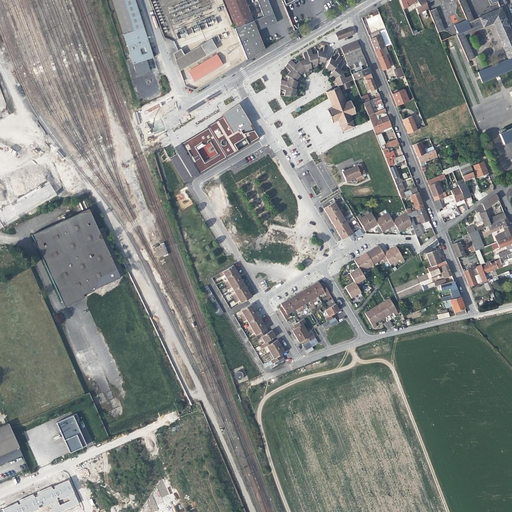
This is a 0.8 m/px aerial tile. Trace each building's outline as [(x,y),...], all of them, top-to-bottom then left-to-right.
[(112,0),(133,65),(146,61),(153,59),(137,9),(134,0),(112,0)] [(236,36),(246,60),(265,49),(257,30),(277,22),(267,0),(257,0),(264,16),(253,21),(243,0),(223,0),(235,28),(233,29),(236,36)] [(398,0),(403,9),(408,6),(404,0),(398,0)] [(416,0),(417,1),(420,6),(415,8),(417,14),(421,13),(425,11),(428,9),(426,3),(424,0),(416,0)] [(457,0),(466,20),(467,22),(473,20),(464,0),(457,0)] [(429,11),(438,32),(444,30),(435,8),(429,11)] [(473,20),(467,22),(470,29),(482,24),(483,27),(493,23),(508,59),(478,72),(482,82),(511,69),(511,34),(501,8),(473,20)] [(454,25),(458,34),(470,29),(467,22),(466,20),(454,25)] [(190,27),(193,33),(199,30),(196,24),(190,27)] [(464,35),(483,27),(482,24),(470,29),(458,34),(456,34),(467,61),(473,58),(464,35)] [(337,32),(335,34),(335,35),(337,40),(350,35),(350,36),(354,34),(352,28),(351,27),(348,29),(348,28),(337,32)] [(177,32),(180,38),(186,35),(184,30),(177,32)] [(383,46),(376,31),(368,35),(372,43),(377,58),(381,56),(377,48),(383,46)] [(173,53),(179,71),(216,49),(210,40),(183,56),(179,50),(175,52),(173,53)] [(342,50),(343,54),(360,48),(357,41),(341,48),(342,50)] [(327,46),(324,46),(322,52),(317,51),(317,53),(317,62),(321,63),(322,61),(323,62),(324,62),(328,47),(327,47),(327,46)] [(312,54),(311,48),(307,50),(310,64),(312,64),(313,64),(314,66),(318,65),(317,62),(317,53),(312,54)] [(349,69),(366,63),(363,55),(360,48),(343,54),(344,57),(349,69)] [(310,68),(311,67),(310,64),(307,50),(303,52),(304,59),(299,60),(306,71),(309,70),(309,68),(310,68)] [(217,55),(188,71),(193,80),(222,63),(217,55)] [(332,72),(342,60),(340,56),(335,61),(330,58),(325,69),(328,71),(330,69),(330,70),(332,72)] [(295,64),(291,60),(288,62),(287,63),(299,74),(301,73),(301,72),(303,74),(306,71),(299,60),(295,64)] [(340,69),(343,65),(342,60),(332,72),(330,74),(331,75),(332,75),(331,77),(334,79),(342,73),(344,72),(340,69)] [(150,73),(146,61),(133,65),(136,77),(150,73)] [(299,74),(287,63),(287,64),(285,66),(290,72),(286,75),(289,77),(297,82),(300,79),(298,77),(299,76),(300,75),(299,74)] [(400,66),(394,69),(398,78),(404,75),(400,66)] [(351,74),(352,75),(353,79),(364,75),(370,73),(368,67),(362,69),(363,70),(359,72),(358,71),(351,74)] [(350,80),(353,79),(352,75),(344,78),(342,73),(334,79),(332,80),(333,83),(336,82),(337,86),(339,85),(350,80)] [(371,91),(376,89),(373,82),(372,78),(370,73),(364,75),(371,91)] [(298,86),(299,83),(297,82),(289,77),(287,82),(281,80),(280,84),(295,89),(295,87),(296,86),(298,86)] [(352,85),(350,80),(339,85),(341,90),(352,85)] [(295,91),(296,89),(295,89),(280,84),(280,89),(286,91),(284,95),(296,96),(297,93),(295,92),(295,91)] [(353,126),(351,121),(352,120),(349,115),(355,113),(350,100),(345,102),(338,86),(337,86),(338,87),(335,88),(334,87),(334,88),(332,89),(330,90),(330,89),(329,89),(329,90),(326,91),(325,91),(332,107),(326,110),(332,122),(337,120),(339,125),(340,125),(342,131),(353,126)] [(405,88),(392,93),(394,97),(397,105),(410,100),(405,88)] [(360,96),(363,102),(368,100),(370,100),(367,94),(360,96)] [(373,113),(371,107),(380,103),(380,104),(382,103),(381,101),(379,96),(376,97),(370,100),(368,100),(363,102),(368,115),(373,113)] [(251,124),(239,103),(222,115),(222,116),(215,120),(216,121),(207,126),(208,127),(181,144),(186,152),(188,151),(191,156),(189,157),(198,174),(238,150),(235,145),(245,139),(249,144),(259,138),(254,130),(253,130),(250,125),(251,124)] [(376,120),(373,113),(368,115),(373,127),(389,120),(387,116),(386,117),(379,119),(376,120)] [(411,116),(402,119),(404,124),(408,133),(417,129),(411,116)] [(380,130),(391,125),(389,120),(373,127),(372,127),(373,129),(379,145),(385,142),(383,137),(381,133),(380,130)] [(511,140),(511,127),(499,134),(503,144),(511,140)] [(385,142),(379,145),(381,150),(386,148),(395,145),(398,143),(396,138),(385,142)] [(421,141),(413,145),(415,150),(417,156),(423,154),(419,146),(421,145),(422,144),(421,141)] [(423,149),(421,145),(419,146),(423,154),(434,149),(433,147),(432,146),(423,150),(422,149),(423,149)] [(388,152),(386,148),(381,150),(383,155),(388,166),(399,161),(405,159),(403,156),(395,160),(393,154),(392,151),(388,152)] [(436,156),(434,149),(423,154),(417,156),(422,167),(423,167),(422,165),(424,164),(426,163),(425,161),(436,156)] [(458,164),(462,176),(472,172),(473,171),(468,160),(458,164)] [(394,181),(399,179),(397,176),(398,176),(396,172),(394,167),(400,164),(399,161),(388,166),(394,181)] [(350,180),(351,182),(352,183),(353,183),(354,183),(356,183),(356,182),(357,181),(357,180),(356,177),(361,175),(356,166),(342,172),(343,176),(346,182),(350,180)] [(475,171),(476,172),(478,177),(479,177),(488,173),(485,166),(476,170),(475,171)] [(464,181),(472,178),(474,177),(472,172),(462,176),(464,181)] [(479,201),(483,198),(481,193),(474,177),(472,178),(474,183),(472,184),(479,201)] [(444,197),(437,181),(429,185),(431,191),(435,200),(444,197)] [(492,184),(481,193),(483,198),(493,191),(493,185),(492,184)] [(459,187),(450,190),(451,194),(455,202),(463,198),(459,187)] [(410,195),(416,210),(424,207),(420,199),(418,192),(410,195)] [(451,194),(444,197),(435,200),(437,206),(439,211),(446,208),(444,203),(449,201),(449,202),(452,201),(454,206),(456,205),(455,202),(451,194)] [(495,195),(482,205),(484,210),(498,199),(497,196),(495,195)] [(339,204),(337,201),(330,205),(323,209),(325,212),(327,215),(338,209),(336,206),(339,204)] [(477,209),(481,217),(482,220),(485,227),(488,225),(490,224),(486,215),(484,210),(482,205),(477,209)] [(427,216),(424,207),(416,210),(411,212),(410,212),(411,214),(413,213),(414,216),(417,215),(421,223),(429,220),(427,216)] [(89,208),(32,234),(41,255),(64,305),(84,296),(119,373),(122,372),(142,418),(177,402),(98,229),(89,208)] [(338,209),(327,215),(329,218),(330,221),(344,213),(343,210),(340,212),(338,209)] [(407,213),(407,212),(395,219),(394,216),(390,218),(395,225),(396,227),(399,233),(412,225),(411,224),(408,217),(407,213)] [(346,216),(344,213),(330,221),(332,224),(334,227),(345,221),(343,218),(346,216)] [(377,224),(373,217),(371,213),(362,218),(360,215),(356,216),(365,232),(377,224)] [(390,218),(388,213),(379,219),(377,215),(373,217),(377,224),(379,227),(382,232),(395,225),(390,218)] [(506,218),(500,220),(494,223),(490,224),(488,225),(489,229),(502,224),(505,232),(494,237),(496,242),(503,240),(511,236),(511,233),(508,225),(506,218)] [(347,224),(345,221),(334,227),(336,231),(338,234),(352,226),(350,223),(347,224)] [(417,225),(412,226),(413,228),(415,234),(416,236),(423,234),(421,228),(420,229),(418,224),(417,225)] [(354,229),(352,226),(338,234),(340,238),(342,240),(348,237),(351,235),(353,234),(351,231),(354,229)] [(103,227),(98,229),(177,402),(181,400),(103,227)] [(484,247),(476,230),(472,232),(467,234),(474,251),(476,251),(480,249),(484,247)] [(471,252),(474,251),(467,234),(462,236),(464,241),(466,240),(471,252)] [(496,242),(498,246),(498,248),(505,246),(507,251),(509,250),(511,254),(511,253),(511,236),(503,240),(496,242)] [(460,242),(452,245),(456,255),(457,257),(464,254),(463,251),(464,251),(460,242)] [(154,247),(158,258),(167,254),(163,244),(154,247)] [(383,253),(378,246),(372,249),(366,253),(373,265),(382,260),(384,263),(387,261),(385,258),(383,253)] [(402,258),(395,246),(389,250),(383,253),(385,258),(387,261),(390,265),(398,260),(400,263),(404,261),(402,258)] [(480,249),(476,251),(481,264),(485,263),(480,249)] [(426,254),(431,267),(441,263),(437,255),(435,250),(426,254)] [(373,265),(366,253),(361,256),(354,260),(358,268),(361,272),(363,276),(366,274),(364,270),(373,265)] [(444,278),(445,278),(451,275),(447,265),(445,261),(441,263),(431,267),(427,268),(431,278),(435,277),(434,275),(442,272),(444,278)] [(499,268),(496,261),(490,263),(489,262),(485,264),(486,265),(483,266),(481,267),(484,274),(499,268)] [(471,269),(463,272),(468,284),(469,287),(483,281),(486,280),(484,274),(481,267),(480,265),(476,267),(479,274),(474,276),(471,269)] [(234,269),(233,266),(222,272),(224,276),(225,279),(236,272),(234,269)] [(355,284),(365,279),(363,276),(361,272),(358,268),(353,271),(349,274),(354,282),(355,284)] [(238,276),(236,272),(225,279),(227,282),(229,285),(240,279),(238,276)] [(433,283),(427,285),(429,289),(436,286),(453,281),(452,278),(445,279),(445,280),(436,283),(435,281),(433,282),(433,283)] [(242,282),(240,279),(229,285),(231,288),(233,291),(244,285),(242,282)] [(450,291),(452,290),(456,289),(453,281),(436,286),(437,292),(449,288),(450,291)] [(319,285),(317,282),(314,284),(311,286),(317,297),(323,293),(319,285)] [(355,284),(354,282),(349,285),(344,287),(351,299),(360,293),(355,284)] [(319,285),(323,293),(325,296),(328,294),(322,283),(319,285)] [(246,289),(244,285),(233,291),(235,294),(237,298),(248,292),(246,289)] [(200,290),(216,317),(223,314),(206,286),(200,290)] [(317,297),(311,286),(309,287),(304,290),(311,300),(314,299),(317,297)] [(311,300),(304,290),(302,291),(298,293),(305,304),(307,302),(311,300)] [(249,294),(248,292),(237,298),(238,301),(240,304),(251,298),(249,294)] [(451,296),(445,298),(441,299),(442,302),(460,297),(458,292),(453,294),(451,294),(451,296)] [(305,304),(298,293),(296,295),(292,297),(299,307),(302,306),(305,304)] [(438,303),(442,302),(441,299),(445,298),(445,295),(441,296),(441,295),(435,297),(438,303)] [(299,307),(292,297),(289,299),(286,301),(292,312),(295,310),(299,307)] [(451,306),(455,315),(466,313),(462,303),(460,297),(442,302),(442,303),(443,303),(448,308),(451,306)] [(396,311),(389,299),(385,301),(382,303),(377,306),(384,318),(393,313),(395,316),(398,314),(396,311)] [(292,312),(286,301),(284,302),(280,304),(282,308),(286,315),(292,312)] [(253,308),(251,305),(240,311),(242,314),(244,317),(255,311),(253,308)] [(328,317),(335,313),(338,311),(337,308),(335,305),(324,311),(328,317)] [(384,318),(377,306),(373,308),(369,311),(364,313),(371,325),(373,329),(377,327),(375,323),(384,318)] [(288,318),(286,315),(282,308),(278,310),(285,320),(288,318)] [(257,314),(255,311),(244,317),(246,320),(248,324),(259,317),(257,314)] [(326,322),(334,318),(337,316),(335,313),(328,317),(324,319),(326,322)] [(260,320),(259,317),(248,324),(249,326),(251,330),(262,324),(260,320)] [(337,323),(334,318),(326,322),(321,325),(324,331),(337,323)] [(293,326),(295,329),(302,325),(305,323),(303,320),(293,326)] [(390,320),(384,323),(387,329),(393,326),(390,320)] [(264,326),(262,324),(251,330),(253,333),(255,336),(266,329),(264,326)] [(305,331),(302,325),(295,329),(291,331),(294,335),(295,337),(305,331)] [(257,339),(260,337),(268,333),(266,329),(255,336),(257,339)] [(271,331),(268,333),(260,337),(264,344),(272,339),(275,337),(273,334),(271,331)] [(309,337),(305,331),(295,337),(297,340),(299,344),(302,341),(309,337)] [(309,337),(302,341),(304,344),(314,338),(313,335),(309,337)] [(314,338),(304,344),(302,346),(307,354),(319,347),(314,338)] [(266,347),(273,342),(272,339),(264,344),(261,345),(263,349),(266,347)] [(278,343),(277,340),(273,342),(266,347),(269,353),(280,347),(278,343)] [(282,349),(280,347),(269,353),(273,359),(281,355),(284,353),(282,349)] [(270,361),(272,364),(283,358),(281,355),(273,359),(270,361)] [(283,358),(272,364),(270,365),(271,368),(284,361),(283,358)] [(142,418),(122,372),(119,373),(140,419),(142,418)] [(76,415),(57,423),(70,455),(87,448),(76,423),(79,421),(76,415)] [(0,427),(0,464),(22,455),(18,447),(11,430),(8,423),(0,427)] [(50,504),(52,509),(51,509),(51,511),(60,511),(78,504),(67,479),(2,508),(3,511),(31,511),(40,509),(39,506),(42,505),(43,507),(50,504)] [(158,511),(160,511),(157,506),(164,503),(162,499),(168,496),(162,481),(160,482),(159,484),(160,486),(157,487),(155,491),(156,493),(152,495),(150,498),(151,500),(147,502),(145,506),(146,508),(142,510),(141,511),(158,511)]
